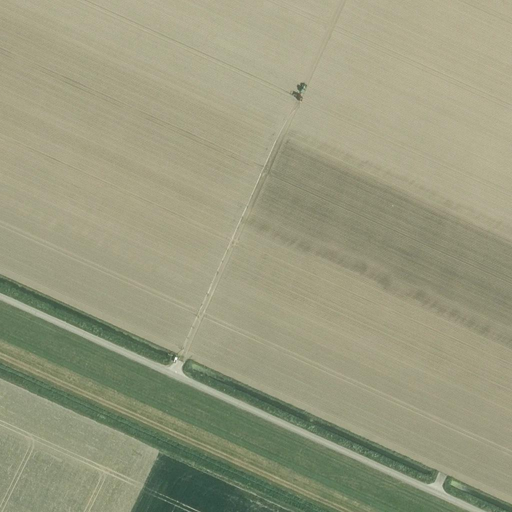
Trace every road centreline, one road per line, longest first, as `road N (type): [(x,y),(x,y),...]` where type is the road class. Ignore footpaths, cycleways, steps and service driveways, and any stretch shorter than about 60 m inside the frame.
road 1 (track): [(477,511),(0,296)]
road 2 (track): [(348,511),(0,355)]
